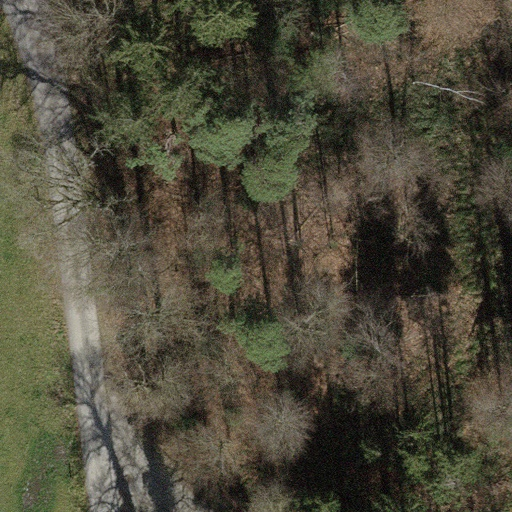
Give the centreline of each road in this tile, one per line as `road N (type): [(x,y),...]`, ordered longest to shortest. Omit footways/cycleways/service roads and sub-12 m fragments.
road 1 (track): [(84,511),(35,28),(20,0)]
road 2 (track): [(210,511),(67,394)]
